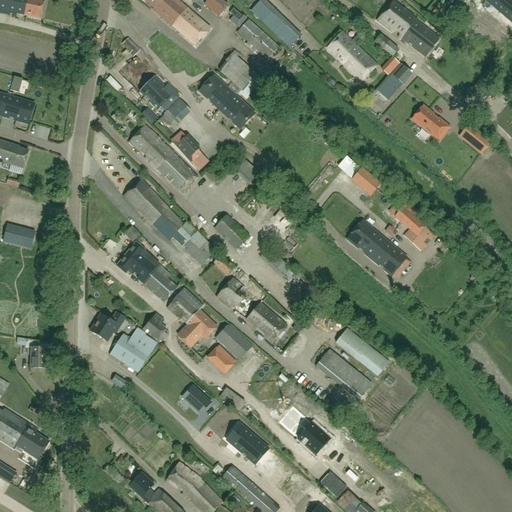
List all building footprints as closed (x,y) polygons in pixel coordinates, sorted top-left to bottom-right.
[(40,19),(44,0),(0,0),(0,13),(16,17),(17,14),(40,19)] [(144,0),(158,13),(158,15),(194,49),(210,31),(175,0),(144,0)] [(222,0),(207,0),(203,5),(218,18),(229,6),(222,0)] [(511,0),(483,0),(511,23),(511,0)] [(394,2),(377,21),(392,32),(395,30),(399,34),(398,36),(401,39),(415,20),(414,17),(405,9),(404,10),(394,2)] [(282,26),(260,3),(254,8),(261,15),(258,18),(273,34),(282,26)] [(238,21),(242,16),(233,8),(229,13),(238,21)] [(248,20),(237,32),(248,42),(246,45),(254,52),(257,50),(268,60),(279,47),(248,20)] [(415,20),(401,39),(408,44),(410,43),(413,45),(413,47),(425,56),(439,37),(415,20)] [(274,34),(288,48),(298,39),(285,25),(274,34)] [(362,81),(377,66),(342,32),(327,48),(347,68),(346,68),(355,76),(356,75),(362,81)] [(393,57),(399,49),(381,35),(374,43),(393,57)] [(134,57),(140,50),(128,38),(122,44),(134,57)] [(218,70),(243,93),(258,76),(237,57),(239,54),(235,51),(218,70)] [(135,57),(120,72),(128,80),(133,84),(133,85),(141,93),(144,97),(159,81),(156,78),(135,57)] [(392,57),(381,69),(388,76),(400,64),(392,57)] [(386,101),(401,84),(392,75),(376,92),(386,101)] [(219,111),(234,95),(214,76),(199,92),(207,99),(209,99),(212,101),(211,103),(219,111)] [(166,87),(159,81),(144,97),(145,97),(148,96),(152,101),(150,103),(158,110),(161,107),(164,111),(180,95),(169,84),(166,87)] [(431,85),(419,97),(431,109),(443,96),(431,85)] [(326,103),(329,97),(320,93),(317,99),(326,103)] [(234,95),(219,111),(230,120),(232,120),(234,122),(234,124),(240,130),(255,114),(234,95)] [(9,116),(14,118),(13,120),(28,124),(34,104),(8,96),(2,116),(8,118),(9,116)] [(179,99),(158,121),(165,128),(171,121),(176,126),(191,110),(179,99)] [(433,115),(423,106),(412,120),(439,141),(449,128),(439,119),(438,120),(432,116),(433,115)] [(141,114),(146,119),(150,114),(145,109),(141,114)] [(138,123),(142,119),(138,115),(137,115),(134,118),(138,123)] [(465,140),(482,154),(491,143),(474,129),(469,125),(469,126),(465,131),(460,136),(460,137),(465,140)] [(184,192),(198,178),(151,132),(150,131),(145,126),(129,142),(144,157),(144,158),(156,169),(178,191),(180,188),(184,192)] [(170,141),(193,165),(203,155),(198,150),(201,148),(188,135),(186,137),(181,131),(170,141)] [(250,131),(246,138),(252,141),(256,134),(250,131)] [(24,168),(29,151),(14,146),(15,145),(0,140),(0,161),(2,162),(2,161),(24,168)] [(209,162),(203,155),(193,165),(199,171),(209,162)] [(359,169),(346,158),(338,166),(351,178),(359,169)] [(244,159),(233,171),(249,185),(259,173),(244,159)] [(361,188),(371,177),(362,169),(352,180),(361,188)] [(183,225),(142,181),(124,197),(138,212),(141,211),(145,216),(145,217),(169,242),(173,239),(201,266),(217,252),(187,222),(183,225)] [(353,184),(348,191),(353,194),(358,187),(353,184)] [(389,212),(401,223),(409,213),(398,202),(389,212)] [(409,213),(401,223),(409,230),(404,236),(421,251),(434,236),(425,228),(426,227),(409,213)] [(249,237),(227,215),(214,229),(236,250),(249,237)] [(1,221),(0,220),(0,239),(19,244),(23,227),(8,223),(8,221),(7,221),(7,222),(2,221),(2,220),(1,221)] [(369,258),(385,240),(363,222),(347,240),(358,249),(361,248),(365,252),(364,254),(369,258)] [(145,240),(132,226),(124,233),(132,243),(136,240),(140,245),(145,240)] [(395,230),(390,226),(386,231),(391,235),(395,230)] [(439,237),(431,245),(439,253),(447,246),(439,237)] [(407,258),(385,240),(369,258),(379,266),(381,265),(385,269),(384,271),(391,277),(393,275),(397,278),(409,263),(405,260),(407,258)] [(147,253),(136,243),(117,266),(125,274),(127,271),(132,275),(134,273),(139,277),(138,279),(163,302),(177,287),(178,287),(181,283),(172,274),(171,275),(161,266),(165,262),(157,253),(159,251),(155,246),(147,253)] [(269,248),(259,258),(282,279),(292,269),(269,248)] [(226,278),(234,270),(217,255),(210,263),(226,278)] [(172,271),(177,268),(172,260),(167,263),(172,271)] [(257,276),(252,278),(255,286),(261,284),(257,276)] [(249,292),(233,278),(216,298),(230,309),(233,306),(236,309),(234,310),(273,343),(287,326),(254,298),(256,296),(250,291),(249,292)] [(211,321),(200,310),(203,306),(185,289),(167,308),(180,320),(181,319),(188,325),(178,336),(190,348),(201,336),(205,340),(218,327),(211,321)] [(115,335),(126,318),(116,312),(111,321),(101,314),(90,331),(107,343),(113,334),(115,335)] [(156,313),(144,328),(148,331),(147,334),(152,338),(153,336),(162,342),(168,336),(165,333),(167,329),(162,325),(164,320),(156,313)] [(323,320),(330,326),(334,323),(326,316),(323,320)] [(331,329),(337,333),(340,326),(334,323),(331,329)] [(229,324),(216,339),(240,360),(253,346),(229,324)] [(157,343),(144,335),(145,333),(138,328),(131,339),(124,335),(110,356),(137,373),(157,343)] [(378,377),(389,363),(347,329),(336,343),(378,377)] [(206,358),(224,376),(234,365),(236,362),(219,346),(216,349),(216,348),(206,358)] [(46,368),(46,348),(31,348),(31,368),(46,368)] [(329,350),(316,367),(359,401),(372,384),(329,350)] [(123,389),(127,383),(116,376),(112,383),(123,389)] [(0,398),(9,384),(0,378),(0,398)] [(184,398),(202,414),(212,403),(194,386),(184,398)] [(235,406),(239,409),(243,404),(225,389),(218,398),(232,409),(235,406)] [(3,412),(0,410),(0,440),(14,450),(30,425),(4,409),(3,412)] [(311,423),(298,438),(316,454),(329,439),(311,423)] [(49,442),(35,433),(38,430),(30,425),(16,446),(24,451),(38,460),(49,442)] [(268,450),(242,428),(229,443),(255,465),(268,450)] [(268,450),(255,465),(281,488),(294,472),(268,450)] [(17,474),(0,462),(0,478),(10,485),(17,474)] [(214,511),(223,502),(202,481),(179,464),(166,481),(177,491),(179,489),(184,493),(182,495),(202,511),(206,511),(207,511),(206,511),(214,511)] [(218,465),(213,471),(218,475),(223,469),(218,465)] [(231,466),(221,478),(258,511),(276,511),(279,508),(231,466)] [(141,498),(154,485),(141,473),(129,486),(141,498)] [(0,511),(26,511),(13,507),(15,500),(0,494),(0,490),(0,489),(0,511)] [(181,511),(158,490),(146,504),(155,511),(181,511)] [(364,511),(347,493),(337,503),(345,511),(364,511)]
